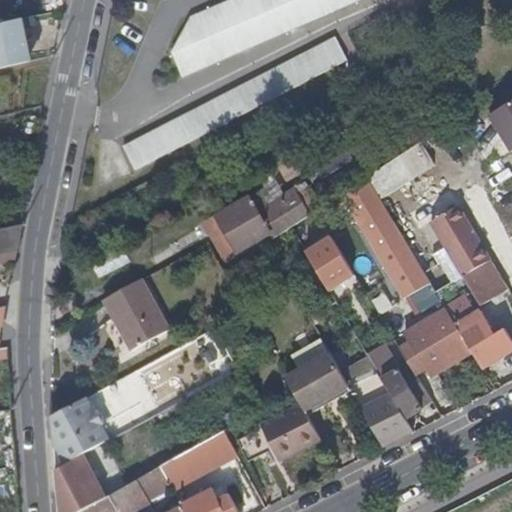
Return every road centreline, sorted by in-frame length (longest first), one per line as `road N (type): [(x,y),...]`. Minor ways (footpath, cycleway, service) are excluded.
road 1 (residential): [(83,0),(29,295),(40,511)]
road 2 (tertiary): [(337,511),(511,423)]
